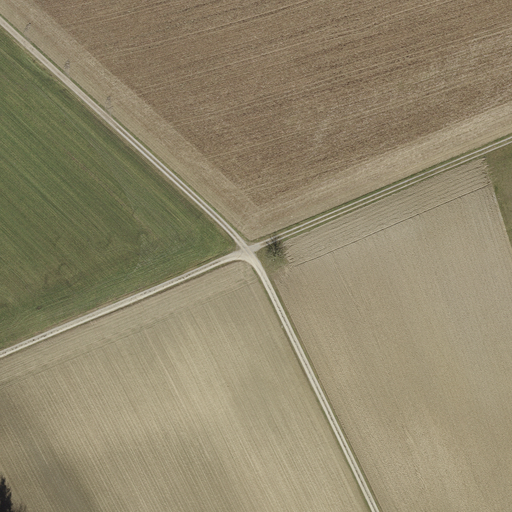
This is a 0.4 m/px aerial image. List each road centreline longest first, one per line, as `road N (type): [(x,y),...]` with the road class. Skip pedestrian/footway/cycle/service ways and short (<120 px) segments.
road 1 (track): [(373,511),(249,250),(0,19)]
road 2 (track): [(0,354),(511,143)]
